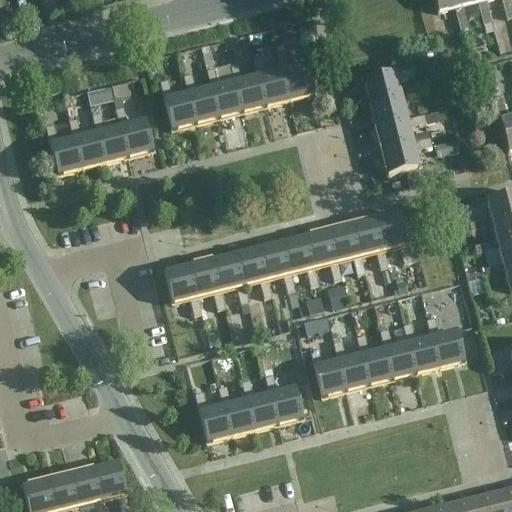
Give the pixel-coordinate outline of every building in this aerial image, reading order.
[(468,32),(463,10),(462,11),(459,0),(434,0),(438,17),(455,12),(461,34),(468,32)] [(491,26),(486,5),(484,0),(459,0),(462,11),(463,10),(479,6),(484,28),(491,26)] [(511,21),(511,8),(510,0),(484,0),(486,5),(502,1),(507,22),(511,21)] [(37,24),(35,15),(23,18),(25,27),(37,24)] [(275,49),(277,57),(284,55),(282,47),(275,49)] [(281,73),(290,106),(314,100),(306,67),(288,72),(284,55),(277,57),(276,57),(280,74),(281,73)] [(441,57),(444,70),(456,67),(453,55),(441,57)] [(281,73),(280,74),(265,77),(260,61),(253,63),(257,79),(258,79),(266,112),(290,106),(281,73)] [(419,63),(421,73),(430,71),(427,61),(419,63)] [(258,79),(257,79),(241,83),(237,67),(230,69),(234,85),(235,85),(243,118),(266,112),(258,79)] [(402,100),(398,84),(414,80),(412,72),(364,84),(370,109),(402,100)] [(235,85),(234,85),(218,89),(214,73),(206,74),(210,91),(211,91),(219,123),(243,118),(235,85)] [(211,91),(210,91),(195,95),(191,78),(183,80),(187,97),(188,97),(196,129),(219,123),(211,91)] [(188,97),(187,97),(172,101),(167,84),(160,86),(172,135),(196,129),(188,97)] [(126,86),(111,90),(112,96),(114,102),(127,99),(129,99),(127,93),(126,86)] [(110,106),(107,92),(87,97),(90,111),(110,106)] [(408,124),(407,123),(404,108),(420,104),(418,96),(402,100),(370,109),(375,132),(408,124)] [(511,121),(508,122),(502,101),(494,103),(508,158),(511,156),(511,121)] [(127,129),(123,112),(120,102),(113,104),(119,131),(120,130),(129,163),(153,157),(144,125),(127,129)] [(413,148),(413,147),(409,131),(438,124),(436,116),(407,123),(408,124),(375,132),(381,156),(413,148)] [(120,130),(119,131),(104,135),(99,118),(92,120),(96,137),(97,136),(105,169),(129,163),(120,130)] [(97,136),(96,137),(80,141),(76,124),(68,126),(72,142),(74,142),(82,174),(105,169),(97,136)] [(74,142),(72,142),(57,146),(53,130),(45,131),(58,180),(82,174),(74,142)] [(406,175),(419,172),(419,171),(415,154),(432,150),(430,142),(413,147),(413,148),(381,156),(387,180),(406,175)] [(456,143),(435,149),(438,161),(459,155),(456,143)] [(419,172),(406,175),(410,190),(429,185),(425,169),(419,171),(419,172)] [(492,228),(511,223),(511,197),(487,204),(491,222),(470,227),(472,235),(493,229),(492,228)] [(383,255),(384,254),(399,251),(404,268),(411,266),(400,217),(375,223),(383,255)] [(388,272),(384,254),(383,255),(375,223),(352,229),(360,260),(361,260),(376,256),(380,274),(388,272)] [(498,252),(511,248),(511,223),(492,228),(493,229),(496,245),(476,250),(478,258),(498,253),(498,252)] [(365,277),(361,260),(360,260),(352,229),(329,235),(336,266),(337,266),(352,262),(357,279),(365,277)] [(341,283),(337,266),(336,266),(329,235),(305,241),(313,272),(314,272),(329,268),(333,285),(341,283)] [(318,289),(314,272),(313,272),(305,241),(282,247),(290,278),(291,278),(306,274),(310,291),(318,289)] [(295,295),(291,278),(290,278),(282,247),(258,252),(266,284),(268,283),(282,280),(287,297),(295,295)] [(504,275),(511,273),(511,248),(498,252),(498,253),(502,268),(481,273),(483,281),(504,276),(504,275)] [(272,301),(268,283),(266,284),(258,252),(235,258),(241,281),(243,290),(244,289),(260,286),(264,303),(272,301)] [(243,290),(241,281),(235,258),(212,264),(216,281),(220,296),(221,295),(236,291),(241,309),(248,306),(244,289),(243,290)] [(220,296),(216,281),(212,264),(188,270),(191,281),(196,302),(197,301),(213,297),(217,314),(225,312),(221,295),(220,296)] [(196,302),(191,281),(188,270),(164,276),(172,308),(189,303),(194,320),(202,318),(197,301),(196,302)] [(489,305),(511,298),(511,273),(504,275),(504,276),(508,292),(487,297),(489,305)] [(404,285),(396,287),(399,297),(407,295),(404,285)] [(343,290),(327,293),(332,313),(348,309),(343,290)] [(306,305),(309,318),(322,315),(319,302),(306,305)] [(329,334),(326,321),(303,327),(306,339),(329,334)] [(432,341),(440,373),(464,367),(456,335),(439,339),(434,322),(427,324),(431,341),(432,341)] [(432,341),(431,341),(416,345),(411,328),(403,330),(408,347),(416,378),(440,373),(432,341)] [(408,347),(392,351),(388,334),(380,336),(384,353),(385,353),(393,384),(416,378),(408,347)] [(385,353),(384,353),(369,357),(364,340),(356,342),(361,359),(362,358),(369,390),(393,384),(385,353)] [(362,358),(361,359),(345,363),(341,346),(333,348),(337,365),(338,364),(346,396),(369,390),(362,358)] [(338,364),(337,365),(322,369),(318,352),(310,353),(322,402),(346,396),(338,364)] [(270,398),(278,430),(302,424),(294,392),(276,396),(272,379),(264,381),(268,398),(270,398)] [(270,398),(268,398),(253,402),(248,385),(241,387),(245,404),(246,404),(254,436),(278,430),(270,398)] [(246,404),(245,404),(230,408),(226,391),(218,393),(222,410),(223,410),(231,441),(254,436),(246,404)] [(223,410),(222,410),(206,414),(202,397),(194,399),(207,447),(231,441),(223,410)] [(128,511),(118,466),(94,472),(101,504),(102,504),(118,500),(120,511),(128,511)] [(103,511),(102,504),(101,504),(94,472),(70,478),(78,510),(79,510),(94,506),(95,511),(103,511)] [(79,511),(79,510),(78,510),(70,478),(46,484),(53,511),(70,511),(71,511),(70,511),(79,511)] [(53,511),(46,484),(22,490),(27,511),(53,511)] [(509,511),(505,496),(482,501),(484,511),(509,511)] [(484,511),(482,501),(458,507),(459,511),(484,511)]
